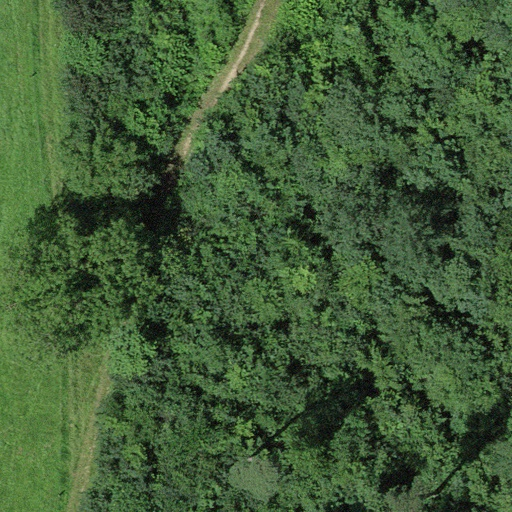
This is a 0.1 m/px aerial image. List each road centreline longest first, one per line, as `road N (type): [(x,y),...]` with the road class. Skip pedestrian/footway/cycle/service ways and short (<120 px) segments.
road 1 (track): [(110,385),(152,214),(240,0)]
road 2 (track): [(44,0),(54,202),(110,385)]
road 3 (track): [(80,511),(110,385)]
